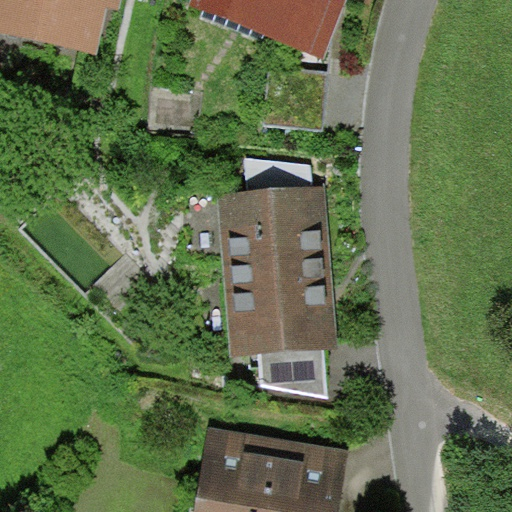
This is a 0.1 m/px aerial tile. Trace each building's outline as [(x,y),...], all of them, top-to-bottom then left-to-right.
[(0,0),(0,32),(95,53),(106,5),(118,8),(119,0),(0,0)] [(192,0),(190,5),(324,58),(346,0),(192,0)] [(322,129),(328,73),(270,67),(265,123),(322,129)] [(231,358),(258,356),(323,350),(337,349),(326,186),(219,194),(231,358)] [(327,397),(323,350),(258,356),(261,385),(327,397)] [(338,511),(349,451),(209,428),(194,511),(338,511)]
